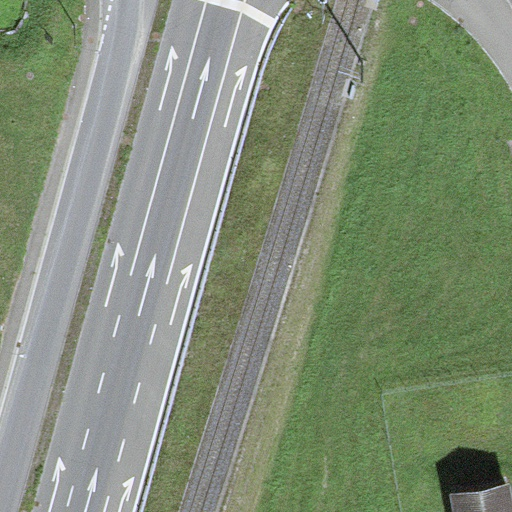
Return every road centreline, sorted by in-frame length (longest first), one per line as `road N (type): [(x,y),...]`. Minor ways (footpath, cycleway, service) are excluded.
road 1 (primary): [(86,511),(225,0)]
road 2 (primary): [(138,0),(0,495)]
